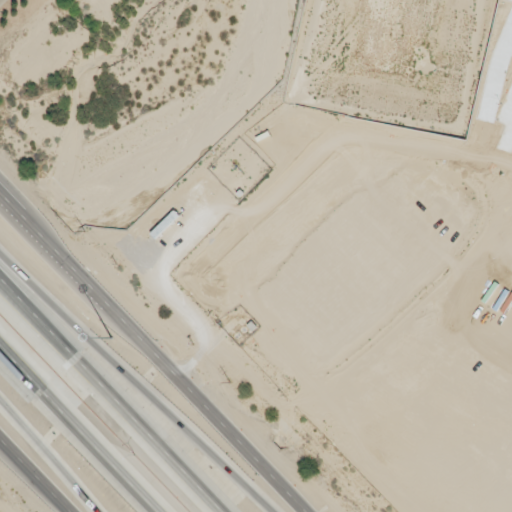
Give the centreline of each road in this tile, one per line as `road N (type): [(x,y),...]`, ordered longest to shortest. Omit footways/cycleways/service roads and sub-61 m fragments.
road 1 (secondary): [(307,511),(0,191)]
road 2 (motorway): [(275,511),(0,259)]
road 3 (motorway): [(221,511),(0,279)]
road 4 (motorway): [(0,346),(160,511)]
road 5 (motorway): [(0,403),(98,511)]
